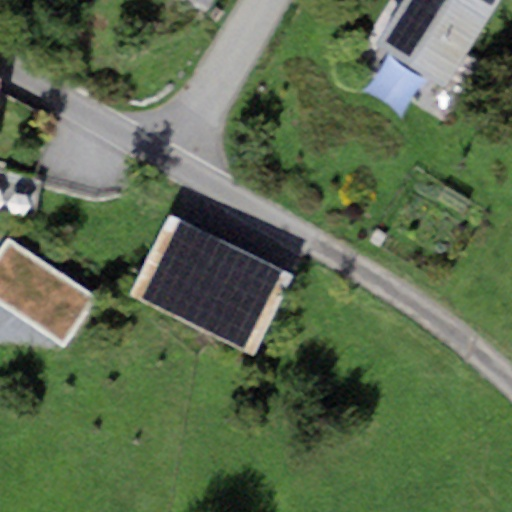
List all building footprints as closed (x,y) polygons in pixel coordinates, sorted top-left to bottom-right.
[(189,0),(207,10),(212,0),(189,0)] [(403,0),(375,46),(445,89),(501,0),(403,0)] [(0,81),(0,193),(19,197),(34,90),(0,81)] [(314,293),(191,232),(153,308),(276,369),(314,293)] [(0,306),(69,351),(101,302),(9,242),(0,256),(0,306)]
